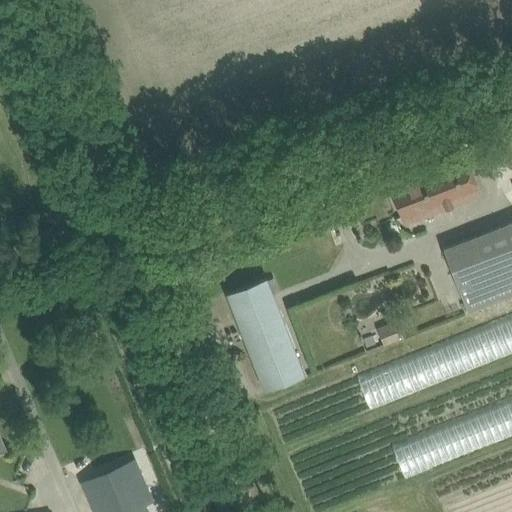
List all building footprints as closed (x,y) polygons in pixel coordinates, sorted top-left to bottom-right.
[(467,158),(391,188),(398,207),(402,217),(416,211),(419,219),(481,195),(474,177),(467,158)] [(511,220),(443,248),(468,311),(511,293),(511,220)] [(304,374),(267,277),(227,293),(265,389),(304,374)] [(384,345),(404,337),(397,319),(377,327),(384,345)] [(135,459),(82,482),(94,511),(121,511),(145,502),(152,499),(135,459)]
